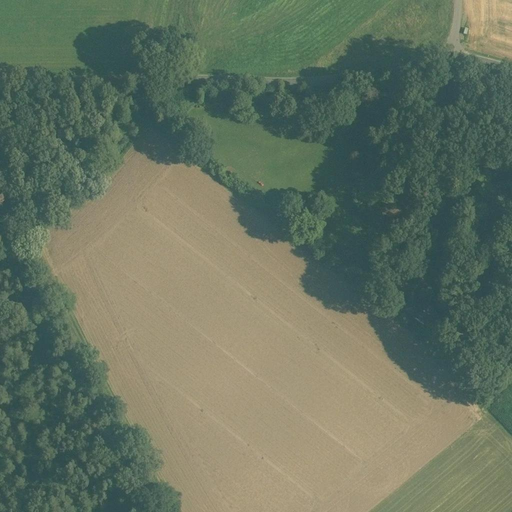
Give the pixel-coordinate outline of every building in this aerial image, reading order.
[(443,299),(435,294),(431,299),(436,302),(435,304),(438,306),(443,299)] [(414,308),(409,304),(404,311),(409,315),(414,308)] [(439,321),(431,316),(433,314),(421,305),(417,310),(414,308),(409,315),(411,317),(410,319),(422,327),(426,322),(434,327),(439,321)] [(473,335),(469,339),(477,346),(481,342),(473,335)] [(465,336),(461,341),(463,343),(473,351),(475,353),(480,348),(477,346),(469,339),(465,336)] [(473,351),(463,343),(460,346),(470,355),(473,351)]
